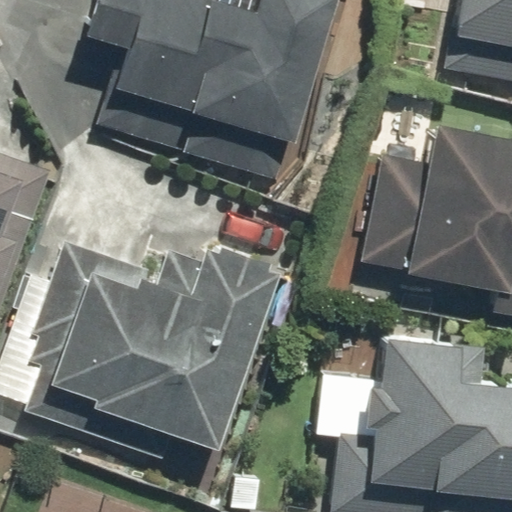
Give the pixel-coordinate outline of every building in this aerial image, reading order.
[(123,36),(97,119),(278,173),(330,0),(259,0),(260,1),(255,0),(99,0),(91,26),(123,36)] [(511,0),(457,0),(446,61),(511,73),(511,0)] [(381,148),(361,252),(494,278),(490,303),(511,306),(511,127),(441,113),(432,158),(381,148)] [(0,307),(50,167),(0,149),(0,307)] [(41,360),(25,402),(207,470),(287,259),(210,230),(202,251),(171,239),(161,265),(66,230),(30,326),(38,329),(28,355),(41,360)] [(342,426),(333,505),(397,511),(511,511),(511,373),(484,371),(489,335),(391,323),(385,375),(373,373),(368,414),(380,415),(378,430),(342,426)]
